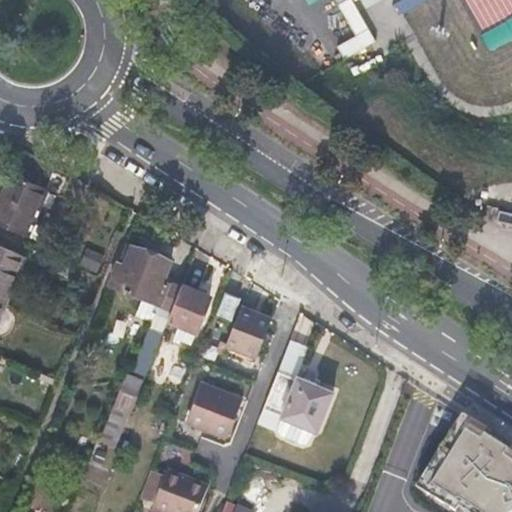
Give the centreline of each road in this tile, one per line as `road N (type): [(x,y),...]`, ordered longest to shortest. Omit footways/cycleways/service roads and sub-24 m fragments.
road 1 (secondary): [(71,97),(511,397)]
road 2 (secondary): [(511,309),(106,51)]
road 3 (unknown): [(312,261),(213,511)]
